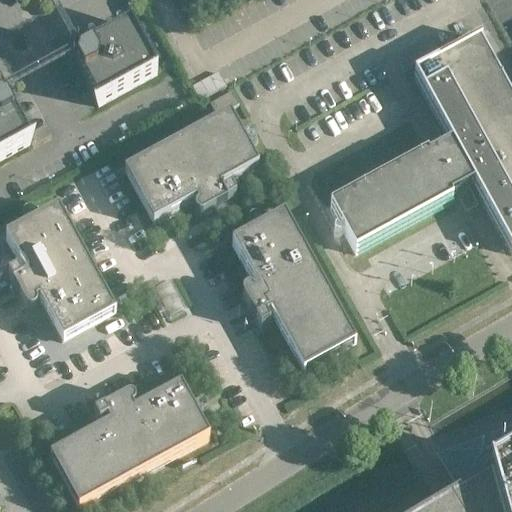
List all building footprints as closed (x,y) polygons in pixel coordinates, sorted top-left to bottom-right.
[(156,77),(130,30),(78,58),(75,68),(98,109),(156,77)] [(427,160),(426,158),(329,211),(355,257),(452,204),(450,202),(474,189),(511,257),(511,256),(511,101),(480,43),(481,43),(480,41),(418,75),(419,77),(414,79),(451,147),(427,160)] [(237,109),(230,96),(209,108),(216,120),(237,109)] [(6,106),(0,103),(0,162),(29,147),(6,106)] [(229,119),(126,176),(155,228),(195,206),(197,210),(196,210),(195,211),(194,212),(194,213),(194,214),(194,215),(194,216),(194,217),(195,218),(196,220),(197,220),(198,221),(200,221),(202,221),(202,220),(234,203),(229,195),(222,198),(219,193),(258,172),(246,150),(250,148),(253,147),(254,146),(255,144),(256,143),(256,142),(256,141),(255,139),(254,138),(253,137),(252,137),(251,136),(249,136),(248,137),(245,138),(245,139),(241,141),(229,119)] [(39,305),(61,345),(113,316),(57,213),(36,225),(33,221),(34,221),(32,218),(32,217),(30,216),(29,215),(27,215),(25,215),(24,216),(22,218),(22,219),(22,220),(22,221),(22,222),(22,223),(24,226),(26,230),(5,242),(26,280),(20,283),(16,277),(8,281),(25,312),(25,313),(26,314),(27,315),(28,315),(30,316),(32,315),(33,315),(34,314),(35,313),(36,312),(36,311),(36,310),(36,309),(36,308),(35,307),(39,305)] [(301,376),(353,347),(283,219),(262,231),(259,226),(260,226),(258,223),(257,222),(256,221),(254,221),(252,221),(251,221),(249,222),(249,223),(248,224),(248,225),(248,226),(248,227),(248,228),(249,229),(250,232),(250,231),(253,236),(231,248),(256,294),(253,296),(252,295),(251,294),(250,293),(248,293),(247,293),(246,293),(244,294),(243,295),(242,296),(242,297),(242,298),(241,299),(242,300),(242,302),(259,333),(268,328),(264,322),(270,318),(301,376)] [(109,429),(52,461),(79,511),(82,511),(209,443),(197,421),(201,419),(205,417),(206,416),(206,415),(207,414),(207,413),(207,412),(206,410),(205,409),(204,408),(203,408),(201,407),(199,408),(198,408),(196,410),(192,412),(180,391),(133,416),(131,412),(132,412),(133,411),(134,409),(134,408),(135,407),(134,406),(134,405),(133,404),(133,403),(132,402),(131,401),(130,401),(129,401),(127,401),(126,402),(94,419),(99,427),(106,424),(109,429)] [(511,511),(511,462),(501,446),(494,451),(493,450),(493,449),(491,449),(490,449),(488,449),(488,450),(487,451),(487,452),(486,453),(487,454),(487,455),(480,459),(489,475),(488,476),(490,483),(440,511),(511,511)]
